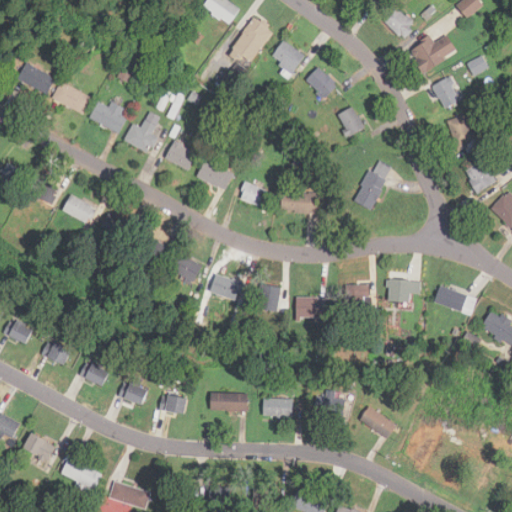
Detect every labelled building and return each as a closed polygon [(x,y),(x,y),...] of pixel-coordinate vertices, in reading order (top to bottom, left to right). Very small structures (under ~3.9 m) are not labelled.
[(240,8),(228,0),(208,0),(204,6),(229,24),(240,8)] [(357,0),(373,13),(384,0),(357,0)] [(468,17),(484,5),(479,0),(463,0),(458,4),(468,17)] [(416,26),(399,7),(385,20),(402,39),(416,26)] [(230,51),(249,65),(273,30),(254,17),(230,51)] [(436,43),(431,36),(410,51),(426,74),(458,50),(447,35),(436,43)] [(272,57),(293,73),(305,56),(284,40),(272,57)] [(489,68),(482,55),(468,64),(475,76),(489,68)] [(56,78),(26,62),(18,79),(47,94),(56,78)] [(318,67),(304,82),(323,100),(336,85),(318,67)] [(432,87),(446,108),(462,98),(449,76),(432,87)] [(83,114),(92,98),(61,81),(52,98),(83,114)] [(365,126),(347,100),(334,109),(351,135),(365,126)] [(110,104),(109,107),(98,101),(89,118),(119,134),(129,114),(110,104)] [(150,154),(158,138),(152,135),(161,117),(150,112),(141,128),(133,124),(124,141),(150,154)] [(458,148),(475,141),(463,115),(446,123),(458,148)] [(188,171),(198,154),(175,141),(166,158),(188,171)] [(197,177),(226,191),(234,173),(206,159),(197,177)] [(354,200),(370,209),(393,168),(377,159),(354,200)] [(465,170),(476,193),(495,183),(483,160),(465,170)] [(0,185),(5,189),(20,171),(10,163),(0,175),(0,185)] [(52,205),(61,189),(35,175),(26,190),(52,205)] [(265,207),(269,189),(244,183),(240,200),(265,207)] [(511,228),(511,227),(511,194),(509,191),(491,209),(511,228)] [(318,212),(318,193),(282,193),(282,212),(318,212)] [(63,211),(87,224),(96,208),(71,195),(63,211)] [(100,229),(121,240),(129,224),(108,214),(100,229)] [(166,248),(143,232),(133,246),(156,263),(166,248)] [(202,266),(180,253),(170,271),(192,283),(202,266)] [(235,302),(241,281),(217,274),(210,295),(235,302)] [(416,283),(391,277),(386,299),(411,305),(416,283)] [(344,309),(370,309),(370,284),(344,284),(344,309)] [(280,285),(258,285),(258,310),(280,310),(280,285)] [(467,294),(440,285),(434,303),(462,311),(467,294)] [(296,317),(325,317),(325,297),(296,297),(296,317)] [(511,322),(491,311),(481,329),(511,345),(511,322)] [(9,319),(2,334),(27,345),(34,332),(9,319)] [(48,340),(41,354),(64,365),(71,350),(48,340)] [(80,375),(103,388),(110,374),(88,361),(80,375)] [(149,391),(126,381),(119,396),(143,406),(149,391)] [(337,400),(334,391),(313,398),(320,419),(345,410),(341,398),(337,400)] [(211,412),(247,412),(247,393),(211,393),(211,412)] [(185,414),(187,399),(167,396),(165,411),(185,414)] [(263,417),(293,417),(293,399),(263,399),(263,417)] [(398,424),(368,408),(360,422),(390,439),(398,424)] [(0,431),(12,438),(20,423),(0,412),(0,431)] [(57,447),(32,434),(24,448),(49,462),(57,447)] [(92,494),(103,475),(71,457),(60,476),(92,494)] [(144,510),(150,492),(115,481),(110,498),(144,510)] [(211,489),(211,505),(230,505),(230,489),(211,489)] [(253,511),(273,511),(273,490),(253,490),(253,511)] [(311,511),(323,511),(327,501),(298,490),(292,505),(311,511)]
